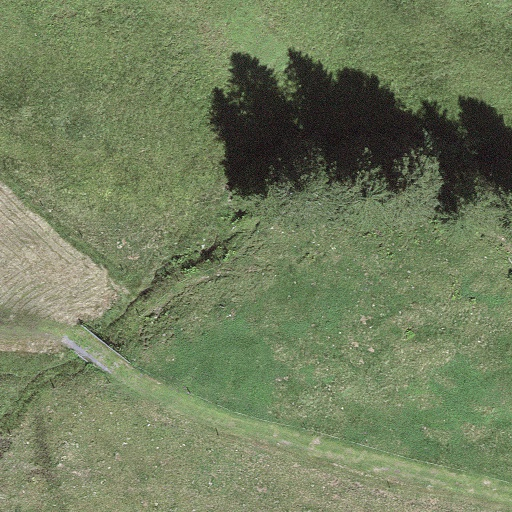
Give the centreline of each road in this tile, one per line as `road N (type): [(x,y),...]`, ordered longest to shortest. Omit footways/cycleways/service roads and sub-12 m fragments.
road 1 (track): [(180,403),(511,492)]
road 2 (track): [(0,323),(55,333),(180,403)]
